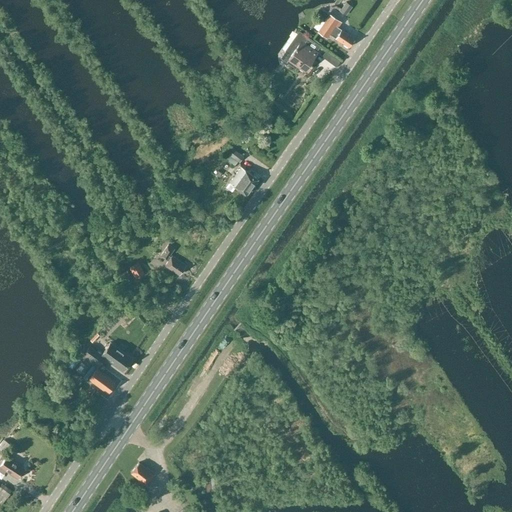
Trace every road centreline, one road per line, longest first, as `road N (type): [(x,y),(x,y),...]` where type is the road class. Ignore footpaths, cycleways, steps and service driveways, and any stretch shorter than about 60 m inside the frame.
road 1 (unclassified): [(43,511),(394,0)]
road 2 (primary): [(72,511),(422,0)]
